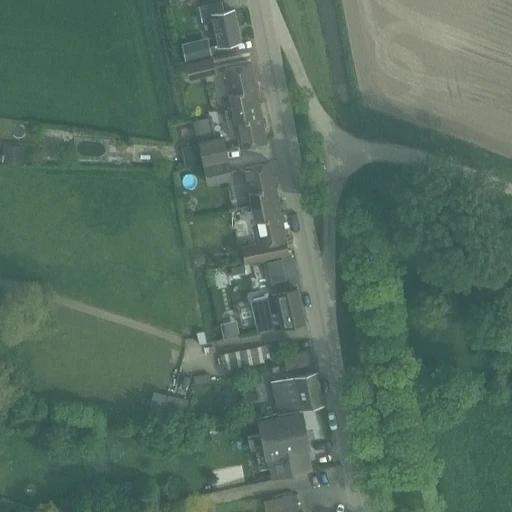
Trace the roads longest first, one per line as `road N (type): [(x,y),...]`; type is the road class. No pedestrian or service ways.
road 1 (unclassified): [(316,297),(329,245),(327,153),(263,0)]
road 2 (tertiary): [(316,297),(254,0)]
road 3 (tertiary): [(359,511),(316,297)]
